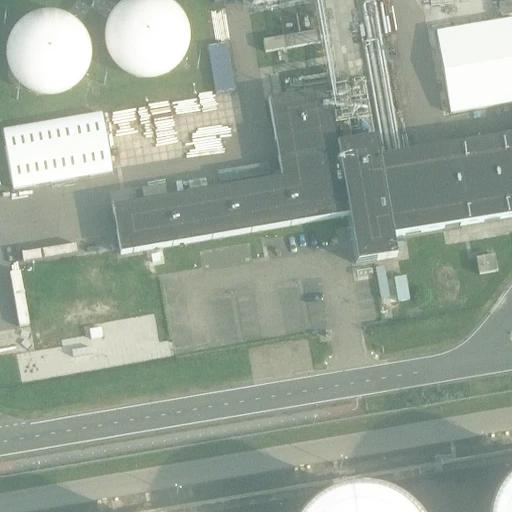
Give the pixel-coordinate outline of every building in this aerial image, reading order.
[(115,41),(121,62),(139,77),(161,80),(180,73),(193,57),(196,39),(192,22),(181,8),(163,0),(144,1),(127,11),(117,25),(115,41)] [(511,2),(498,5),(501,18),(511,16),(511,2)] [(511,18),(436,31),(450,114),(511,103),(511,18)] [(15,60),(22,81),(40,96),(62,99),(80,92),(93,75),(97,58),(92,40),(81,27),(64,19),(44,20),(27,30),(18,44),(15,60)] [(265,54),(320,44),(318,33),(263,42),(265,54)] [(214,92),(234,90),(231,43),(211,45),(214,92)] [(511,218),(511,136),(379,159),(376,139),(337,146),(327,91),(268,102),(281,180),(112,209),(119,252),(120,256),(154,250),(346,217),(354,266),(374,262),(396,258),(393,238),(511,218)] [(118,172),(108,113),(5,131),(16,190),(118,172)] [(494,257),(476,260),(479,276),(497,273),(494,257)] [(511,511),(511,484),(508,488),(502,494),(496,501),(492,508),(490,511),(511,511)] [(399,511),(396,510),(389,506),(381,503),(373,501),(365,500),(357,500),(349,501),(341,503),(333,505),(325,509),(319,511),(399,511)]
